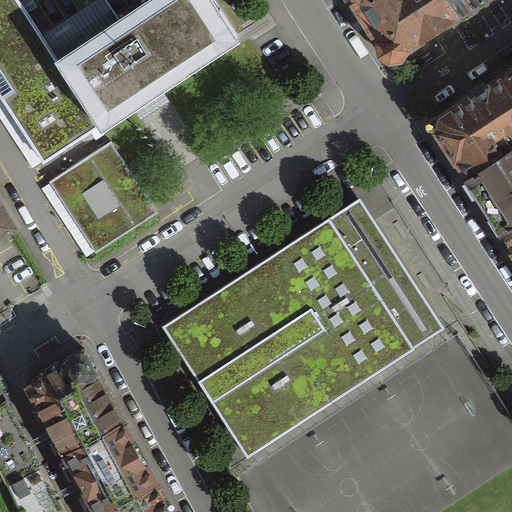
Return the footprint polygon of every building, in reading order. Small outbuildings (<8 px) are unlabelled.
[(0,0),(0,96),(42,161),(98,125),(51,52),(16,0),(0,0)] [(215,0),(131,0),(51,52),(98,125),(238,36),(215,0)] [(346,0),(385,59),(457,14),(447,0),(346,0)] [(447,0),(457,14),(478,0),(447,0)] [(511,68),(502,75),(511,89),(511,68)] [(511,143),(511,89),(502,75),(435,118),(425,124),(431,133),(459,177),(511,143)] [(156,213),(109,141),(48,181),(95,253),(156,213)] [(511,222),(511,143),(459,177),(495,233),(511,222)] [(361,201),(164,324),(244,452),(441,329),(397,259),(361,201)] [(0,233),(11,227),(0,208),(0,233)] [(511,222),(495,233),(510,256),(511,259),(511,222)] [(61,455),(124,422),(86,350),(23,383),(61,455)] [(0,406),(0,464),(21,511),(62,511),(6,403),(0,406)] [(90,511),(104,511),(157,484),(124,422),(61,455),(90,511)] [(171,511),(157,484),(104,511),(171,511)]
